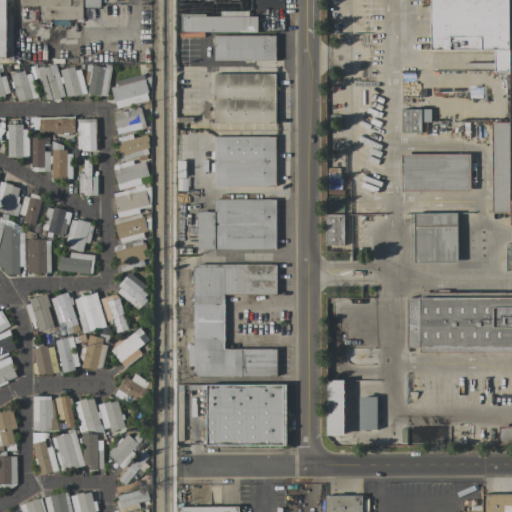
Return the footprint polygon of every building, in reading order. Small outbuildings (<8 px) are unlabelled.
[(99,0),(99,7),(82,7),(82,19),(39,19),(39,6),(19,6),(19,0),(99,0)] [(430,53),(429,0),(509,0),(509,72),(493,72),(493,53),(430,53)] [(180,32),(180,14),(205,14),(205,16),(220,16),(220,11),(248,11),(248,16),(257,16),(257,32),(180,32)] [(213,61),(213,35),(275,35),(275,61),(213,61)] [(45,99),(52,99),(64,96),(55,64),(43,67),(43,66),(37,68),(45,99)] [(109,68),(104,96),(86,93),(88,84),(86,84),(84,78),(85,71),(86,64),(109,68)] [(65,97),(64,91),(65,91),(63,83),(61,83),(60,77),(61,77),(59,70),(73,66),(75,71),(80,69),(86,93),(74,96),(73,95),(65,97)] [(9,75),(24,70),(25,75),(30,73),(37,97),(25,101),(25,99),(17,102),(13,87),(12,88),(10,82),(11,81),(9,75)] [(148,100),(116,109),(109,83),(143,73),(148,93),(146,93),(148,100)] [(213,73),(275,73),(275,123),(213,123),(213,73)] [(9,92),(3,94),(4,97),(0,98),(0,76),(5,75),(9,92)] [(113,114),(140,107),(146,127),(117,135),(113,121),(114,121),(113,114)] [(400,133),(400,109),(430,109),(430,122),(426,122),(426,134),(420,134),(420,133),(400,133)] [(74,117),(74,130),(74,133),(68,133),(68,134),(63,134),(61,133),(39,133),(39,129),(29,129),(29,117),(39,117),(55,117),(63,116),(63,117),(74,117)] [(96,117),(97,150),(81,151),(81,149),(77,149),(76,119),(82,119),(82,117),(96,117)] [(509,122),(508,212),(491,212),(492,122),(509,122)] [(7,157),(7,139),(5,139),(5,131),(7,131),(7,124),(22,124),(22,129),(28,129),(28,158),(14,158),(14,157),(7,157)] [(148,154),(146,155),(147,159),(140,161),(138,157),(119,162),(114,143),(118,142),(117,137),(132,133),(133,138),(147,134),(149,141),(147,141),(149,148),(147,148),(148,154)] [(49,137),(49,146),(43,146),(43,152),(49,152),(49,171),(31,171),(31,137),(44,137),(49,137)] [(275,186),(213,186),(213,137),(275,137),(275,186)] [(72,154),(72,178),(51,178),(51,141),(62,145),(62,150),(66,150),(66,154),(72,154)] [(470,154),(470,191),(401,191),(401,154),(470,154)] [(78,173),(83,173),(83,160),(91,160),(91,177),(97,177),(97,195),(83,195),(83,192),(78,192),(78,173)] [(148,175),(139,178),(141,184),(118,190),(112,170),(113,165),(132,160),(133,164),(144,161),(148,175)] [(19,188),(17,196),(19,197),(17,203),(20,204),(19,205),(20,205),(17,216),(0,212),(0,181),(12,184),(12,186),(19,188)] [(150,206),(138,209),(139,213),(117,218),(114,204),(115,204),(113,193),(134,188),(134,186),(144,184),(144,187),(150,186),(150,206)] [(22,221),(23,215),(18,214),(23,196),(29,197),(30,193),(42,196),(34,225),(22,221)] [(275,249),(197,249),(197,212),(213,212),(213,199),(275,199),(275,249)] [(41,229),(46,207),(52,209),(53,206),(65,210),(65,211),(71,213),(64,236),(52,233),(51,238),(45,236),(47,231),(41,229)] [(457,263),(414,263),(413,213),(456,213),(457,263)] [(150,230),(142,232),(144,237),(120,244),(118,238),(117,239),(113,224),(117,223),(116,220),(141,214),(141,216),(143,216),(144,219),(150,218),(150,230)] [(344,214),(344,245),(325,245),(325,214),(344,214)] [(24,229),(24,266),(18,266),(19,274),(5,274),(3,272),(3,269),(0,266),(0,241),(2,233),(1,233),(5,219),(14,223),(24,229)] [(64,242),(70,219),(76,221),(76,219),(89,222),(89,224),(93,225),(89,243),(84,242),(82,252),(68,248),(70,244),(64,242)] [(50,240),(50,272),(45,272),(45,273),(26,273),(25,239),(24,239),(24,230),(36,233),(36,239),(44,239),(44,240),(50,240)] [(116,246),(141,239),(142,244),(145,243),(149,258),(143,259),(144,266),(120,272),(119,266),(118,266),(114,251),(117,251),(116,246)] [(91,274),(88,273),(88,274),(57,270),(59,256),(68,257),(69,252),(94,255),(91,274)] [(197,264),(276,264),(276,294),(223,294),(223,349),(276,349),(276,376),(197,376),(193,373),(193,366),(188,366),(188,345),(193,345),(193,269),(197,264)] [(139,311),(116,292),(119,288),(117,286),(128,271),(150,289),(144,297),(150,302),(145,308),(143,307),(139,311)] [(50,298),(55,297),(55,295),(67,292),(79,330),(68,334),(62,335),(50,298)] [(73,299),(79,297),(96,292),(106,326),(82,333),(77,317),(78,317),(73,299)] [(54,327),(38,332),(35,321),(30,323),(24,305),(29,303),(28,299),(46,293),(50,306),(47,307),(54,327)] [(128,330),(115,333),(111,320),(106,322),(99,299),(115,294),(118,297),(128,330)] [(511,352),(419,352),(419,348),(406,348),(406,297),(511,297),(511,352)] [(0,330),(9,325),(0,310),(0,330)] [(123,367),(110,350),(115,346),(113,343),(126,333),(128,336),(139,327),(149,339),(137,348),(141,353),(123,367)] [(0,332),(8,329),(17,347),(7,352),(8,354),(0,357),(0,332)] [(96,369),(95,370),(81,367),(82,361),(79,357),(81,345),(86,345),(88,335),(103,338),(101,344),(107,345),(102,367),(96,369)] [(62,373),(55,340),(72,336),(79,366),(73,367),(74,370),(62,373)] [(32,348),(46,345),(47,347),(53,346),(58,372),(45,375),(45,373),(37,375),(32,373),(32,363),(35,362),(32,348)] [(16,376),(0,383),(0,359),(9,356),(14,369),(13,370),(16,376)] [(113,396),(124,376),(131,380),(134,373),(148,382),(144,389),(149,391),(142,404),(137,401),(133,408),(113,396)] [(343,380),(325,381),(326,436),(344,435),(343,380)] [(205,446),(205,384),(286,384),(285,446),(205,446)] [(53,398),(68,395),(69,398),(70,398),(71,402),(70,405),(74,426),(64,428),(63,419),(58,420),(53,398)] [(54,418),(55,418),(56,422),(51,430),(47,430),(47,431),(44,431),(44,430),(32,430),(32,396),(50,396),(50,399),(52,399),(52,402),(54,413),(54,418)] [(376,396),(358,396),(359,430),(377,430),(376,396)] [(73,403),(78,401),(78,400),(85,398),(85,400),(92,398),(96,412),(98,412),(100,417),(98,418),(100,424),(101,424),(103,433),(86,430),(79,432),(77,426),(79,425),(73,403)] [(124,428),(110,432),(109,427),(103,429),(96,404),(109,401),(110,402),(117,400),(121,415),(123,414),(124,419),(122,420),(124,428)] [(0,411),(11,409),(16,428),(11,429),(14,443),(0,446),(0,411)] [(83,465),(60,472),(50,438),(73,431),(83,465)] [(107,455),(118,443),(116,442),(121,437),(122,439),(126,434),(132,439),(136,433),(142,438),(131,450),(135,454),(122,469),(112,460),(107,455)] [(96,434),(96,440),(102,440),(102,469),(97,469),(88,470),(88,464),(83,465),(82,453),(81,434),(96,434)] [(31,443),(44,440),(46,448),(51,446),(58,470),(40,475),(31,443)] [(149,455),(144,462),(149,466),(140,476),(135,472),(124,485),(123,483),(122,484),(119,481),(116,478),(123,470),(124,472),(142,450),(149,455)] [(10,488),(0,488),(0,456),(9,456),(16,456),(16,484),(10,488)] [(117,495),(120,511),(122,511),(139,509),(138,502),(148,500),(146,490),(117,495)] [(67,492),(71,511),(46,511),(43,497),(49,496),(49,495),(63,492),(63,493),(67,492)] [(73,511),(94,511),(97,511),(95,501),(92,501),(90,492),(83,493),(82,492),(75,494),(75,495),(69,496),(73,511)] [(511,511),(324,511),(324,495),(361,495),(361,511),(482,511),(482,494),(511,493),(511,511)] [(20,505),(22,511),(42,511),(38,498),(20,505)]
